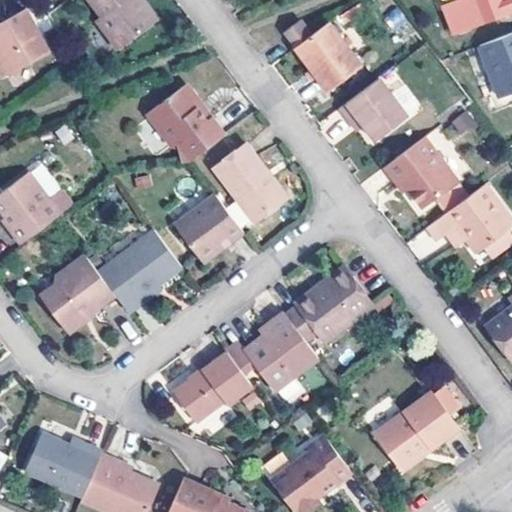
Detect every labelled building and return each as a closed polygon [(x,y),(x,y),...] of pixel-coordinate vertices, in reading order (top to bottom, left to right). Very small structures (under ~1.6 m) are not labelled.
[(88,0),(97,11),(92,15),(114,48),(152,20),(136,0),(88,0)] [(159,15),(146,0),(136,0),(152,20),(159,15)] [(511,11),(511,0),(454,0),(450,5),(458,30),(511,11)] [(10,20),(0,25),(0,63),(4,71),(50,45),(27,4),(7,15),(10,20)] [(396,6),(383,17),(395,32),(408,22),(396,6)] [(299,16),(283,28),(294,43),(311,31),(299,16)] [(311,31),(294,43),(328,88),(362,62),(330,17),(311,31)] [(511,91),(511,33),(484,44),(502,95),(511,91)] [(409,109),(381,73),(341,102),(349,115),(358,109),(376,133),(409,109)] [(188,157),(224,128),(210,111),(206,114),(195,100),(201,97),(193,87),(180,87),(178,85),(145,110),(170,142),(177,138),(182,144),(183,152),(186,157),(188,157)] [(466,110),(451,121),(461,135),(476,124),(466,110)] [(404,167),(412,177),(428,198),(460,173),(430,131),(388,161),(397,172),(404,167)] [(249,139),(214,163),(252,214),(282,193),(264,169),(269,165),(249,139)] [(20,238),(55,212),(75,197),(60,179),(48,188),(28,163),(0,183),(0,197),(13,215),(5,220),(20,238)] [(404,167),(397,172),(405,182),(412,177),(404,167)] [(449,207),(473,190),(463,177),(439,195),(449,207)] [(511,223),(511,220),(484,182),(473,190),(449,207),(436,216),(445,230),(459,219),(468,229),(463,233),(476,250),(484,244),(507,227),(511,223)] [(174,223),(201,261),(229,240),(223,234),(238,223),(215,192),(174,223)] [(153,223),(96,266),(113,288),(126,305),(157,284),(152,278),(179,259),(153,223)] [(223,234),(229,240),(243,229),(238,223),(223,234)] [(511,241),(511,232),(507,227),(484,244),(492,256),(511,241)] [(96,266),(84,249),(56,270),(58,276),(41,288),(70,327),(85,314),(82,312),(113,288),(96,266)] [(333,311),(342,324),(373,301),(370,297),(343,261),(318,279),(323,286),(288,312),(307,338),(321,327),(318,322),(333,311)] [(511,290),(503,296),(507,302),(478,323),(509,367),(511,365),(511,290)] [(245,374),(259,364),(275,385),(317,352),(307,338),(288,312),(284,306),(260,324),(264,330),(245,344),(240,338),(225,347),(245,374)] [(327,335),(342,324),(333,311),(318,322),(321,327),(327,335)] [(227,395),(249,379),(225,347),(174,386),(196,415),(224,392),(227,395)] [(403,408),(432,447),(461,424),(454,414),(439,394),(433,386),(403,408)] [(439,394),(454,414),(465,407),(450,386),(439,394)] [(432,447),(403,408),(376,430),(404,467),(432,447)] [(26,467),(84,493),(101,453),(104,447),(88,440),(85,447),(42,428),(26,467)] [(351,467),(324,431),(310,442),(312,446),(275,474),(301,511),(306,511),(321,502),(315,494),(351,467)] [(80,501),(103,511),(145,511),(157,484),(114,463),(116,458),(101,453),(84,493),(80,501)] [(184,478),(168,511),(250,511),(251,511),(230,502),(230,498),(184,478)]
